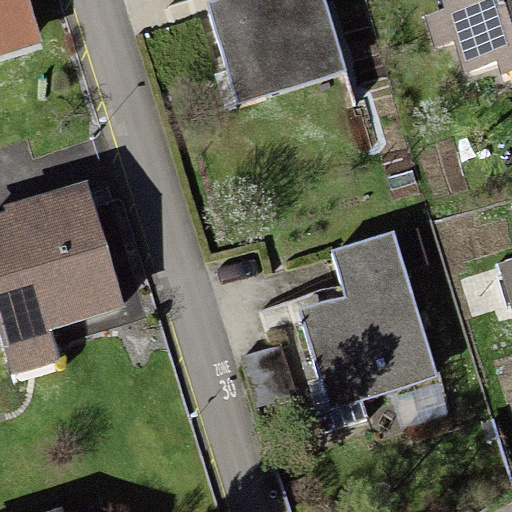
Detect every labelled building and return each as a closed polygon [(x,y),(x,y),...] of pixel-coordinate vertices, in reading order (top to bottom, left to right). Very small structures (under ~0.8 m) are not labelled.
[(0,0),(0,66),(40,56),(24,0),(0,0)] [(333,94),(308,0),(246,0),(252,20),(218,29),(242,118),(333,94)] [(511,0),(448,0),(475,95),(511,84),(511,0)] [(91,214),(0,242),(0,302),(13,343),(121,309),(91,214)] [(429,393),(394,257),(336,272),(348,319),(315,328),(338,417),(429,393)]
